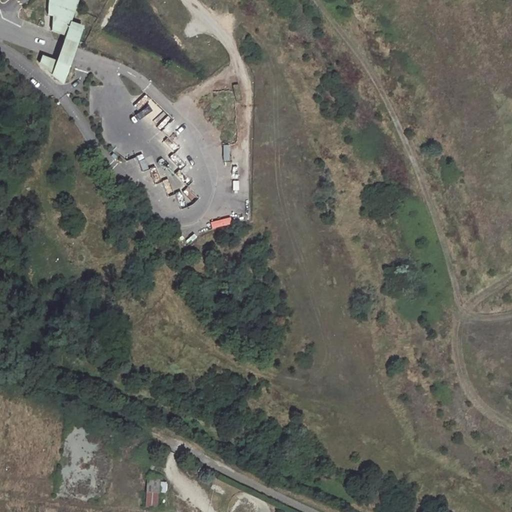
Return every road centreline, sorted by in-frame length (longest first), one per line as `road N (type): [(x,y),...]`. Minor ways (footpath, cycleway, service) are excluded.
road 1 (unclassified): [(59,96),(96,147),(147,195),(177,215),(203,207),(210,176),(168,103),(133,74),(79,55)]
road 2 (unknown): [(99,62),(128,131),(173,180)]
road 3 (unclassified): [(200,457),(318,511)]
